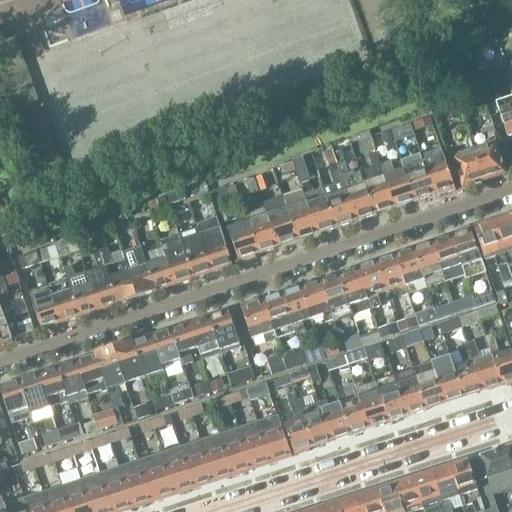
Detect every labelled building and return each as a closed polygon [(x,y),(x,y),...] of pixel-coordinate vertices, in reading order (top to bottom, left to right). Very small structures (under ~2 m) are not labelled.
[(218,21),(189,31),(202,67),(192,71),(197,84),(212,79),(212,80),(235,72),(218,21)] [(15,37),(0,42),(0,63),(41,177),(64,169),(15,37)] [(169,43),(54,78),(68,124),(183,89),(169,43)] [(454,101),(442,105),(447,118),(459,113),(454,101)] [(511,104),(500,109),(509,137),(511,135),(511,104)] [(429,117),(417,122),(420,130),(432,126),(429,117)] [(410,124),(390,131),(394,142),(414,136),(411,127),(411,126),(410,124)] [(489,138),(496,136),(492,125),(485,127),(489,138)] [(495,143),(474,150),(484,181),(505,174),(505,173),(495,143)] [(439,196),(455,191),(454,190),(440,149),(421,156),(434,196),(438,194),(439,196)] [(484,181),(474,150),(452,157),(462,188),(463,188),(484,181)] [(332,151),(325,154),(329,167),(337,165),(332,151)] [(341,151),(334,153),(337,164),(338,163),(344,161),(341,151)] [(365,186),(374,216),(376,215),(375,214),(394,207),(380,167),(376,154),(368,156),(373,169),(360,173),(365,186)] [(413,159),(415,167),(404,171),(413,201),(414,202),(434,196),(421,156),(413,159)] [(302,159),(293,163),(296,173),(306,170),(302,159)] [(374,216),(365,186),(360,173),(355,175),(354,172),(348,174),(344,161),(338,163),(337,164),(343,183),(342,183),(355,222),(374,216)] [(394,207),(413,201),(404,171),(395,174),(392,163),(380,167),(394,207)] [(292,164),(282,167),(283,170),(284,175),(295,171),(292,164)] [(253,180),(257,192),(264,190),(260,177),(253,180)] [(244,183),(248,195),(256,192),(252,180),(244,183)] [(336,229),(322,190),(312,193),(309,185),(309,183),(300,186),(302,191),(317,234),(321,232),(321,234),(336,229)] [(355,222),(342,183),(322,190),(336,229),(355,222)] [(205,185),(192,189),(194,197),(208,192),(205,185)] [(225,190),(229,200),(237,197),(234,187),(225,190)] [(286,211),(297,241),(317,234),(302,191),(291,195),(292,200),(284,203),(287,211),(286,211)] [(180,194),(167,199),(170,206),(182,202),(180,194)] [(165,199),(148,204),(151,212),(168,206),(165,199)] [(264,205),(265,209),(278,247),(297,241),(286,211),(275,214),(271,203),(264,205)] [(246,216),(245,216),(258,256),(275,250),(275,248),(278,247),(265,209),(246,216)] [(258,256),(245,216),(226,223),(239,264),(256,258),(256,257),(258,256)] [(511,220),(511,218),(510,218),(508,216),(500,219),(499,222),(493,224),(511,276),(511,278),(511,220)] [(110,217),(103,220),(106,227),(113,224),(110,217)] [(211,221),(197,227),(197,229),(212,274),(233,267),(233,266),(217,219),(211,221)] [(91,223),(79,227),(82,234),(93,230),(91,223)] [(511,282),(511,278),(511,276),(493,224),(487,226),(485,224),(477,227),(476,230),(474,230),(485,263),(495,259),(504,285),(511,282)] [(212,274),(197,229),(179,235),(179,236),(193,280),(212,274)] [(465,277),(466,281),(485,274),(480,259),(470,229),(455,234),(456,236),(452,237),(465,277)] [(174,286),(193,280),(179,236),(160,242),(162,249),(174,286)] [(104,237),(97,239),(100,248),(107,245),(104,237)] [(465,277),(452,237),(437,242),(438,244),(433,246),(445,284),(465,277)] [(56,246),(60,258),(69,255),(67,248),(77,245),(75,240),(56,246)] [(138,258),(124,262),(137,299),(156,293),(139,242),(138,240),(132,242),(138,258)] [(144,240),(139,242),(156,293),(174,286),(162,249),(149,254),(144,240)] [(51,261),(60,258),(56,246),(47,249),(36,253),(40,265),(51,261)] [(424,282),(425,282),(427,290),(445,284),(433,246),(414,252),(424,282)] [(0,258),(10,255),(13,254),(11,249),(0,252),(0,258)] [(137,299),(124,262),(121,252),(108,256),(106,250),(100,252),(118,305),(137,299)] [(99,312),(118,305),(100,252),(93,255),(99,271),(87,275),(91,287),(99,312)] [(424,282),(414,252),(395,258),(408,295),(416,293),(414,286),(424,282)] [(17,259),(21,271),(39,265),(35,253),(17,259)] [(0,264),(12,261),(10,255),(0,258),(0,264)] [(408,295),(395,258),(377,264),(377,263),(376,263),(387,295),(398,291),(400,298),(408,295)] [(371,310),(381,307),(377,296),(385,293),(386,295),(387,295),(376,263),(357,269),(371,310)] [(371,310),(357,269),(338,276),(339,277),(350,308),(352,317),(371,310)] [(66,276),(55,279),(57,284),(68,281),(66,276)] [(352,317),(350,308),(339,277),(320,284),(333,320),(334,323),(352,317)] [(0,301),(9,298),(2,279),(0,279),(0,301)] [(80,318),(72,293),(68,281),(57,284),(48,287),(49,289),(60,325),(80,318)] [(301,290),(311,320),(324,316),(326,323),(333,320),(320,284),(301,290)] [(60,325),(49,289),(48,287),(29,294),(42,330),(42,331),(60,325)] [(91,287),(72,293),(80,318),(99,312),(91,287)] [(264,301),(277,342),(305,333),(302,323),(311,320),(301,290),(278,298),(278,297),(264,301)] [(504,292),(496,295),(500,306),(508,303),(504,292)] [(472,300),(475,309),(494,303),(490,293),(472,299),(472,300)] [(22,294),(9,298),(0,301),(0,323),(14,319),(9,304),(11,303),(12,306),(24,301),(22,294)] [(452,307),(455,316),(475,309),(472,300),(452,307)] [(252,340),(263,336),(266,346),(277,342),(264,301),(259,303),(258,301),(241,307),(252,340)] [(455,316),(452,307),(435,313),(438,322),(455,316)] [(478,313),(481,322),(500,316),(497,307),(478,313)] [(421,314),(425,326),(436,322),(433,310),(421,314)] [(221,355),(222,355),(241,348),(229,311),(209,317),(220,354),(221,355)] [(481,322),(478,313),(460,319),(463,328),(481,322)] [(221,355),(220,354),(209,317),(189,324),(197,349),(201,361),(221,355)] [(0,323),(0,344),(35,333),(33,328),(19,333),(14,319),(0,323)] [(441,325),(444,332),(461,327),(459,319),(441,325)] [(416,320),(397,326),(400,334),(411,330),(419,328),(416,320)] [(190,352),(197,349),(189,324),(171,330),(182,367),(194,363),(190,352)] [(399,335),(397,327),(386,331),(388,338),(399,335)] [(431,329),(420,333),(423,343),(435,339),(431,329)] [(163,373),(179,368),(182,367),(171,330),(152,337),(160,362),(163,373)] [(359,339),(362,347),(380,341),(378,333),(359,339)] [(403,339),(405,345),(418,341),(416,334),(403,339)] [(511,352),(500,356),(493,336),(485,339),(489,350),(501,387),(507,385),(507,387),(511,385),(511,352)] [(163,373),(160,362),(152,337),(133,343),(144,379),(163,373)] [(362,347),(359,339),(359,337),(344,342),(347,352),(362,347)] [(405,345),(403,339),(389,343),(392,354),(406,350),(405,345)] [(501,387),(489,350),(479,353),(476,342),(467,345),(482,391),(487,390),(488,391),(501,387)] [(141,381),(144,379),(133,343),(114,349),(122,375),(125,384),(140,379),(141,381)] [(321,350),(324,359),(338,354),(335,345),(321,350)] [(366,351),(368,357),(370,362),(385,356),(381,345),(366,351)] [(453,367),(463,397),(482,391),(467,345),(458,348),(461,356),(451,359),(454,367),(453,367)] [(122,375),(114,349),(95,355),(107,393),(108,393),(116,414),(126,411),(118,387),(125,384),(122,375)] [(321,349),(302,355),(305,365),(324,359),(321,350),(321,349)] [(365,351),(346,357),(346,358),(349,367),(368,360),(365,351)] [(306,366),(305,365),(302,355),(301,353),(282,359),(286,371),(287,372),(306,366)] [(75,362),(87,400),(89,399),(88,396),(102,391),(103,394),(107,393),(95,355),(75,362)] [(281,356),(267,360),(272,376),(277,374),(286,371),(282,359),(281,356)] [(343,358),(337,360),(340,369),(347,366),(344,358),(343,358)] [(70,405),(87,400),(75,362),(57,368),(68,403),(69,402),(70,405)] [(431,364),(444,404),(463,397),(453,367),(443,370),(440,364),(433,366),(432,363),(431,364)] [(412,372),(426,412),(427,411),(426,409),(444,404),(431,364),(413,369),(414,371),(412,372)] [(38,374),(49,409),(68,403),(57,368),(38,374)] [(226,368),(210,373),(213,383),(230,378),(226,368)] [(251,368),(242,371),(246,382),(254,379),(251,368)] [(315,368),(308,371),(313,384),(320,381),(315,368)] [(394,378),(407,418),(426,412),(412,372),(394,378)] [(293,386),(304,382),(301,373),(290,377),(292,384),(293,386)] [(49,409),(38,374),(19,381),(31,419),(32,418),(31,415),(49,409)] [(292,384),(290,377),(275,382),(277,389),(292,384)] [(407,418),(394,378),(376,384),(388,422),(388,424),(407,418)] [(19,381),(0,387),(0,388),(12,425),(31,419),(19,381)] [(221,381),(210,384),(213,393),(224,390),(224,389),(221,381)] [(369,428),(388,422),(376,384),(364,388),(362,383),(355,385),(369,428)] [(207,384),(191,389),(194,399),(210,394),(207,384)] [(246,391),(250,403),(272,396),(268,384),(246,391)] [(340,404),(350,434),(369,428),(355,385),(345,389),(350,401),(340,404)] [(189,386),(170,392),(171,396),(175,406),(194,399),(191,389),(189,386)] [(230,397),(232,404),(243,401),(241,393),(230,397)] [(295,395),(288,398),(296,423),(285,426),(295,456),(309,452),(309,450),(313,448),(295,395)] [(295,395),(313,448),(328,443),(327,442),(331,441),(319,404),(305,408),(302,400),(298,401),(296,395),(295,395)] [(171,396),(153,402),(156,411),(175,406),(171,396)] [(232,404),(230,397),(218,400),(220,408),(232,404)] [(319,404),(331,441),(350,434),(340,404),(329,408),(327,401),(319,404)] [(146,405),(134,409),(138,421),(150,417),(146,405)] [(192,409),(194,417),(206,413),(203,405),(192,409)] [(194,417),(192,409),(180,413),(182,420),(194,417)] [(96,422),(99,430),(115,424),(112,415),(96,421),(96,422)] [(273,464),(292,458),(279,416),(259,423),(273,464)] [(152,422),(155,430),(166,426),(163,418),(152,422)] [(96,422),(84,426),(86,434),(99,430),(96,422)] [(155,430),(152,422),(141,425),(144,433),(155,430)] [(240,429),(254,470),(273,464),(259,423),(240,429)] [(56,432),(60,443),(80,436),(76,425),(56,432)] [(235,476),(254,470),(240,429),(221,435),(235,476)] [(60,443),(56,432),(43,436),(46,448),(60,443)] [(109,436),(112,444),(123,440),(121,432),(109,436)] [(202,442),(215,483),(235,476),(221,435),(202,442)] [(112,444),(109,436),(98,440),(100,448),(112,444)] [(33,440),(19,445),(22,456),(37,450),(33,440)] [(196,489),(215,483),(202,442),(183,448),(196,489)] [(71,449),(74,456),(85,453),(83,445),(71,449)] [(0,473),(2,473),(6,471),(6,470),(9,469),(7,464),(16,461),(12,448),(0,452),(0,495),(1,495),(0,490),(0,473)] [(164,454),(177,495),(196,489),(183,448),(164,454)] [(511,451),(511,448),(481,458),(481,459),(468,463),(481,500),(511,490),(511,451)] [(74,456),(71,449),(60,453),(62,460),(74,456)] [(177,495),(164,454),(145,460),(151,481),(147,482),(153,503),(177,495)] [(33,461),(36,469),(47,465),(45,457),(33,461)] [(120,468),(134,509),(153,503),(147,482),(151,481),(145,460),(120,468)] [(36,469),(33,461),(22,465),(24,473),(36,469)] [(448,468),(459,499),(462,508),(473,505),(474,511),(484,511),(481,503),(481,500),(468,463),(468,462),(460,464),(456,464),(452,467),(448,468)] [(101,474),(113,511),(125,511),(134,509),(120,468),(101,474)] [(452,511),(449,502),(459,499),(448,468),(447,469),(443,468),(440,471),(430,474),(443,511),(452,511)] [(92,511),(113,511),(101,474),(82,481),(92,511)] [(412,480),(423,510),(434,507),(435,511),(443,511),(430,474),(424,476),(420,475),(417,479),(412,480)] [(417,511),(423,510),(412,480),(411,481),(407,480),(404,483),(394,486),(402,511),(417,511)] [(71,511),(92,511),(82,481),(63,487),(71,511)] [(376,492),(383,511),(402,511),(394,486),(388,488),(384,487),(380,491),(376,492)] [(44,493),(50,511),(71,511),(63,487),(44,493)] [(383,511),(376,492),(375,492),(370,492),(366,494),(363,496),(354,499),(358,511),(383,511)] [(29,511),(50,511),(44,493),(25,499),(29,511)] [(5,506),(6,511),(29,511),(25,499),(5,506)] [(358,511),(354,499),(347,501),(343,501),(338,504),(336,505),(338,511),(358,511)]
